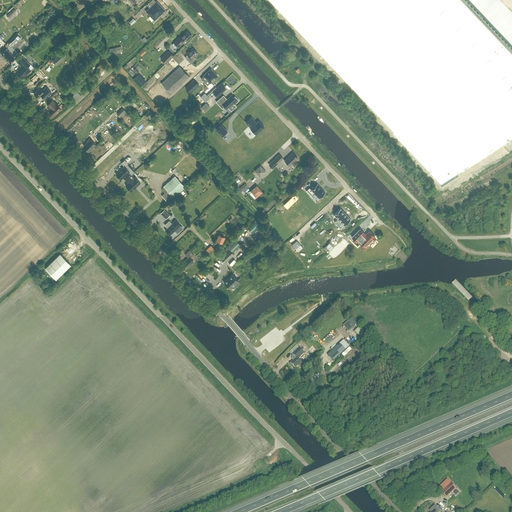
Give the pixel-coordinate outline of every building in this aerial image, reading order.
[(272,0),(443,180),(462,167),(495,145),(511,134),(511,48),(480,15),(465,0),(272,0)] [(156,1),(149,8),(146,11),(154,20),(165,10),(156,1)] [(7,16),(9,18),(16,11),(14,9),(7,16)] [(172,45),(174,47),(176,45),(178,47),(183,42),(184,43),(192,36),(187,30),(179,38),(178,37),(173,42),(174,42),(172,44),(172,45)] [(18,34),(9,43),(12,46),(20,37),(18,34)] [(8,51),(2,57),(7,62),(16,55),(11,49),(13,47),(10,44),(6,49),(8,51)] [(192,47),(186,53),(189,56),(186,59),(190,63),(195,58),(193,55),(197,52),(192,47)] [(166,64),(174,56),(168,50),(160,58),(166,64)] [(28,52),(24,56),(26,57),(25,58),(28,61),(32,57),(29,54),(30,53),(28,52)] [(60,53),(52,60),(56,65),(64,58),(60,53)] [(21,78),(30,69),(27,66),(29,64),(21,56),(17,61),(21,66),(15,71),(21,78)] [(189,76),(179,66),(161,83),(171,93),(189,76)] [(218,76),(211,68),(203,75),(204,76),(201,78),(203,81),(206,78),(210,83),(218,76)] [(40,79),(35,74),(30,80),(34,85),(40,79)] [(186,88),(190,93),(195,88),(190,83),(186,88)] [(38,97),(41,94),(44,98),(47,96),(51,92),(45,86),(42,90),(39,87),(34,93),(38,97)] [(72,96),(77,101),(82,96),(77,91),(72,96)] [(233,97),(231,95),(226,99),(222,95),(216,101),(220,106),(223,103),(227,108),(228,107),(231,110),(236,106),(234,104),(234,103),(235,103),(238,100),(235,96),(233,97)] [(47,104),(49,107),(50,108),(49,109),(54,114),(60,108),(55,103),(51,100),(47,104)] [(120,117),(126,111),(123,108),(117,113),(120,117)] [(264,126),(258,120),(256,122),(251,117),(246,122),(251,127),(250,128),(256,134),(264,126)] [(227,131),(221,124),(216,129),(222,136),(227,131)] [(87,141),(83,145),(88,150),(95,144),(89,138),(87,141)] [(292,152),(284,160),(289,165),(292,168),(292,169),(293,168),(294,166),(297,163),(294,160),(297,157),(295,155),(295,154),(294,154),(292,152)] [(279,154),(272,161),(268,164),(272,167),(275,164),(282,157),(279,154)] [(131,191),(140,183),(134,177),(128,172),(129,171),(124,165),(116,174),(121,179),(123,177),(128,183),(125,185),(131,191)] [(260,176),(266,171),(260,165),(254,170),(260,176)] [(174,175),(163,186),(161,190),(164,192),(161,195),(167,202),(173,197),(184,187),(174,175)] [(238,189),(240,192),(246,187),(247,186),(245,183),(238,189)] [(309,187),(306,190),(311,195),(314,192),(319,198),(325,192),(317,183),(311,189),(309,187)] [(252,191),(256,197),(262,192),(257,186),(252,191)] [(298,198),(294,194),(287,201),(290,205),(298,198)] [(340,208),(333,214),(344,225),(350,219),(340,208)] [(170,214),(164,209),(160,213),(166,219),(170,214)] [(254,219),(246,227),(252,233),(260,225),(254,219)] [(168,222),(165,225),(168,227),(165,230),(170,234),(174,230),(177,233),(183,228),(180,225),(175,220),(171,225),(168,222)] [(360,229),(359,230),(353,236),(352,237),(355,240),(357,239),(361,243),(365,248),(367,246),(375,238),(374,237),(374,236),(370,231),(366,235),(365,234),(360,229)] [(288,243),(298,254),(307,247),(296,235),(288,243)] [(227,246),(228,248),(232,252),(240,244),(234,238),(227,246)] [(325,244),(329,250),(336,246),(332,240),(325,244)] [(217,245),(214,248),(210,244),(205,250),(211,257),(220,249),(217,245)] [(225,262),(234,254),(232,252),(228,248),(219,256),(225,262)] [(185,253),(188,257),(182,262),(187,267),(193,261),(190,258),(193,254),(189,250),(185,253)] [(56,278),(70,264),(60,253),(45,267),(56,278)] [(238,280),(232,274),(224,282),(230,288),(238,280)] [(351,319),(348,322),(353,328),(357,325),(351,319)] [(361,337),(366,333),(360,328),(356,332),(361,337)] [(339,345),(327,356),(333,362),(345,351),(339,345)] [(293,361),(290,364),(295,369),(297,366),(299,368),(303,365),(301,363),(298,360),(303,354),(296,346),(289,352),(292,355),(294,357),(292,359),(293,361)] [(351,351),(349,348),(341,355),(344,357),(351,351)] [(446,499),(456,490),(451,484),(441,493),(446,499)]
